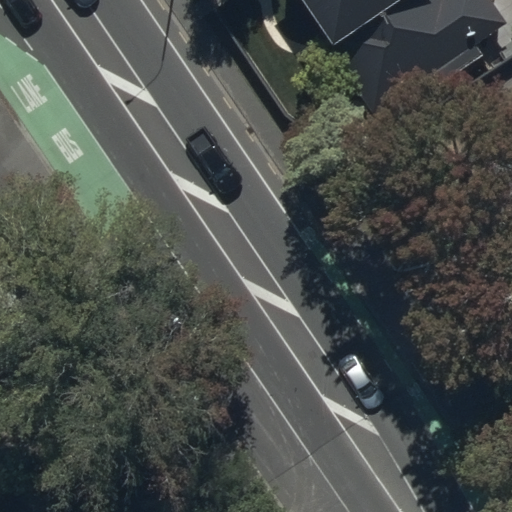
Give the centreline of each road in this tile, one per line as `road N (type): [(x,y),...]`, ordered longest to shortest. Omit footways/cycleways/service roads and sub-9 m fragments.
road 1 (secondary): [(52,0),(297,364)]
road 2 (residential): [(297,364),(511,223)]
road 3 (secondary): [(297,364),(398,511)]
